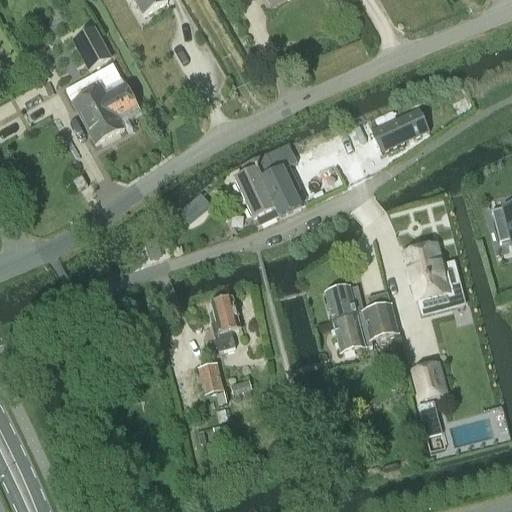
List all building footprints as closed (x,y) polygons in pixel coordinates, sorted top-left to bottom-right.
[(132,0),(144,19),(167,5),(164,0),(132,0)] [(268,0),(274,10),(290,0),(268,0)] [(92,33),(72,45),(78,55),(76,55),(89,77),(106,66),(112,63),(95,31),(92,33)] [(12,94),(32,129),(46,122),(26,86),(12,94)] [(97,149),(98,148),(125,133),(119,122),(139,112),(126,89),(107,99),(103,92),(74,107),(97,149)] [(419,113),(396,124),(406,146),(429,135),(419,113)] [(277,215),(280,221),(301,211),(282,173),(275,176),(266,158),(255,164),(278,214),(277,215)] [(254,224),(257,231),(280,221),(277,215),(278,214),(255,164),(246,168),(250,176),(233,184),(252,224),(254,224)] [(83,180),(74,185),(79,195),(89,190),(83,180)] [(511,209),(492,214),(499,246),(511,243),(511,245),(511,209)] [(416,304),(448,296),(461,293),(454,265),(441,268),(436,248),(432,249),(428,248),(420,250),(418,253),(404,257),(416,304)] [(355,314),(363,312),(357,290),(349,292),(349,291),(325,297),(334,330),(357,324),(355,314)] [(367,301),(371,314),(390,309),(387,296),(367,301)] [(216,326),(210,327),(211,330),(218,356),(235,351),(231,337),(230,335),(239,332),(241,332),(232,301),(210,307),(211,308),(216,326)] [(398,337),(390,309),(371,314),(364,316),(363,312),(355,314),(357,324),(334,330),(341,358),(372,349),(371,344),(398,337)] [(413,374),(421,404),(446,397),(438,367),(413,374)] [(215,368),(197,373),(198,375),(205,400),(215,397),(216,398),(219,410),(226,408),(216,370),(215,368)] [(249,384),(230,389),(233,399),(251,394),(249,384)] [(207,447),(204,434),(196,436),(199,449),(207,447)]
